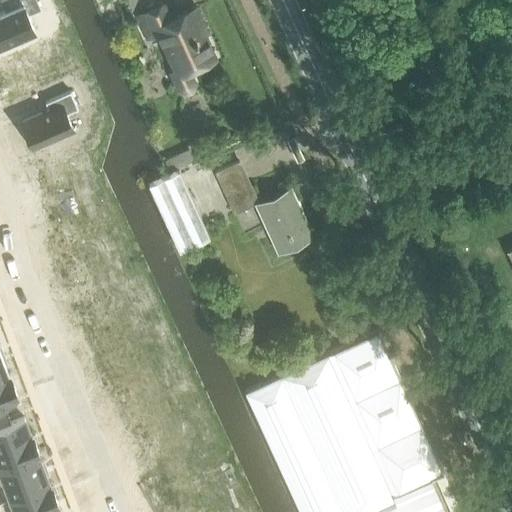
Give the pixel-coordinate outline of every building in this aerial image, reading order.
[(0,0),(4,10),(0,12),(0,43),(34,29),(27,13),(39,8),(35,0),(0,0)] [(193,79),(187,68),(214,56),(202,31),(197,33),(186,9),(169,17),(163,3),(137,15),(147,38),(157,33),(173,69),(169,71),(176,87),(180,90),(183,91),(191,88),(192,84),(193,79)] [(0,70),(0,83),(2,87),(5,85),(10,97),(36,85),(41,97),(73,83),(67,70),(53,76),(43,52),(0,70)] [(48,109),(20,121),(31,146),(73,128),(66,112),(77,107),(70,90),(44,101),(48,109)] [(181,165),(176,153),(164,158),(169,170),(181,165)] [(232,206),(255,196),(238,161),(216,171),(232,206)] [(179,249),(210,235),(179,168),(148,182),(179,249)] [(278,250),(311,235),(289,187),(256,202),(278,250)] [(66,244),(50,251),(62,278),(109,258),(93,221),(62,235),(66,244)] [(376,329),(243,390),(299,511),(365,511),(395,499),(392,492),(429,475),(441,470),(376,329)] [(8,374),(0,376),(0,412),(6,411),(2,400),(17,395),(9,373),(7,373),(8,374)] [(171,396),(122,416),(134,443),(146,438),(149,447),(157,444),(162,455),(190,443),(171,396)] [(6,411),(0,412),(0,444),(30,434),(29,433),(23,416),(10,421),(6,411)] [(30,434),(0,444),(0,464),(36,451),(37,452),(38,451),(31,432),(29,433),(30,434)] [(36,451),(0,464),(0,472),(3,481),(4,482),(42,467),(37,452),(36,451)] [(3,481),(0,481),(0,486),(6,501),(10,500),(10,499),(49,484),(48,483),(42,467),(4,482),(3,481)] [(395,499),(365,511),(444,511),(429,475),(392,492),(395,499)] [(49,484),(10,499),(10,500),(14,511),(25,511),(55,501),(55,502),(57,502),(50,483),(48,483),(49,484)] [(55,501),(25,511),(59,511),(55,502),(55,501)]
